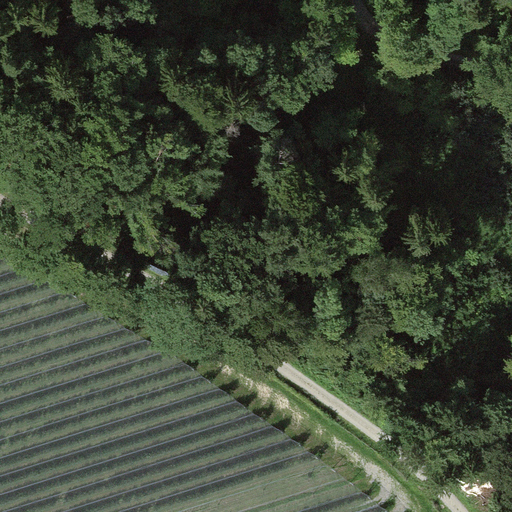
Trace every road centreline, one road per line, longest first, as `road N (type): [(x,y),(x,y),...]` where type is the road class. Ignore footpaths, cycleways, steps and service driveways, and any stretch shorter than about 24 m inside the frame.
road 1 (track): [(460,511),(391,444),(300,373),(0,200)]
road 2 (track): [(354,0),(369,23),(415,49),(511,75)]
